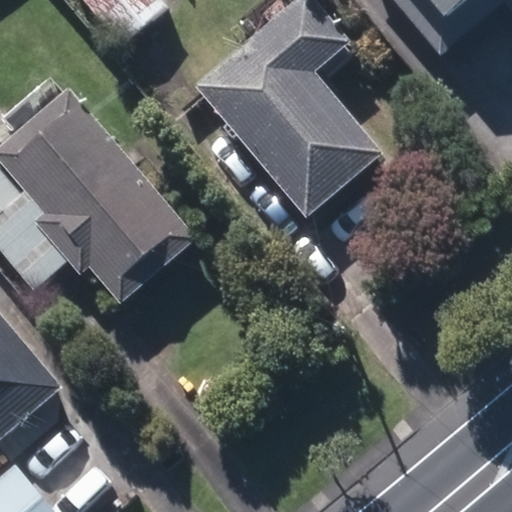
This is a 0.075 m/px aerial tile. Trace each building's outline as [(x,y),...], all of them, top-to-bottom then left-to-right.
[(75,0),(124,57),(169,19),(152,0),(75,0)] [(511,0),(384,0),(443,68),(507,14),(511,20),(511,0)] [(198,100),(308,230),(385,165),(316,85),(351,56),(309,7),(198,100)] [(92,277),(123,314),(198,250),(72,103),(55,116),(41,101),(0,136),(0,160),(2,163),(0,164),(0,255),(38,300),(69,272),(81,285),(92,277)] [(0,452),(63,399),(0,324),(0,452)] [(0,491),(0,511),(47,511),(17,477),(0,491)]
